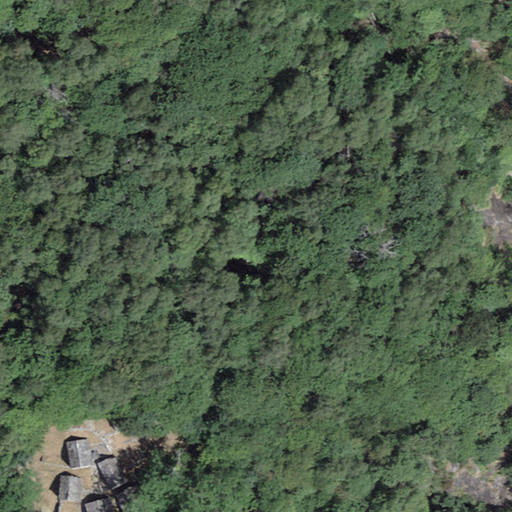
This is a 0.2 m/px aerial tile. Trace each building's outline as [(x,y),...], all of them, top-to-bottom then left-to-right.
[(97,399),(86,400),(87,409),(98,408),(97,399)] [(124,413),(110,418),(117,434),(130,429),(124,413)] [(88,439),(65,443),(70,470),(92,466),(88,439)] [(116,456),(98,464),(110,491),(128,483),(116,456)] [(81,478),(59,477),(57,500),(79,502),(81,478)] [(135,488),(116,495),(121,511),(131,511),(143,508),(135,488)] [(112,511),(108,498),(84,505),(85,511),(112,511)]
